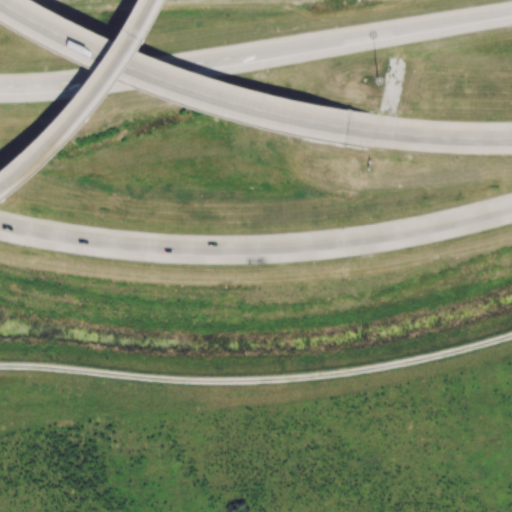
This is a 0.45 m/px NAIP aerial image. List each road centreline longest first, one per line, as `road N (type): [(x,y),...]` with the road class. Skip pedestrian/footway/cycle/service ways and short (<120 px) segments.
road 1 (motorway): [(0,226),(130,246),(244,250),(384,237),(511,206)]
road 2 (motorway): [(0,79),(59,80),(214,59),(511,9)]
road 3 (motorway): [(0,2),(83,49),(167,83),(356,129)]
road 4 (motorway): [(0,191),(78,120),(154,0)]
road 5 (motorway): [(356,129),(511,138)]
